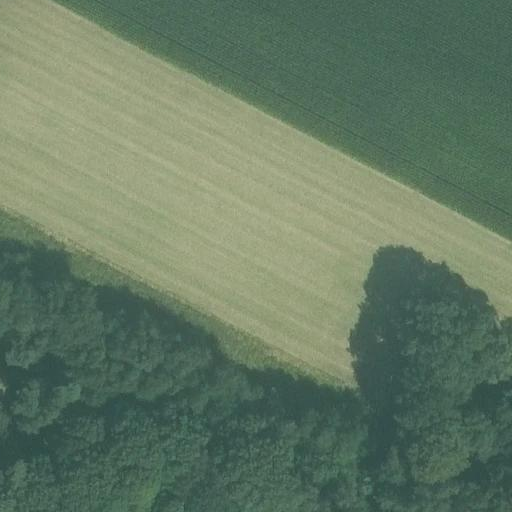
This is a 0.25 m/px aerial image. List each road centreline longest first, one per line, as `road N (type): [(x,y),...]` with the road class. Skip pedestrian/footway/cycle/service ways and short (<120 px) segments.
road 1 (track): [(0,315),(66,364),(174,419),(234,433),(418,511)]
road 2 (track): [(4,474),(67,380),(66,364)]
road 3 (track): [(174,419),(253,511)]
